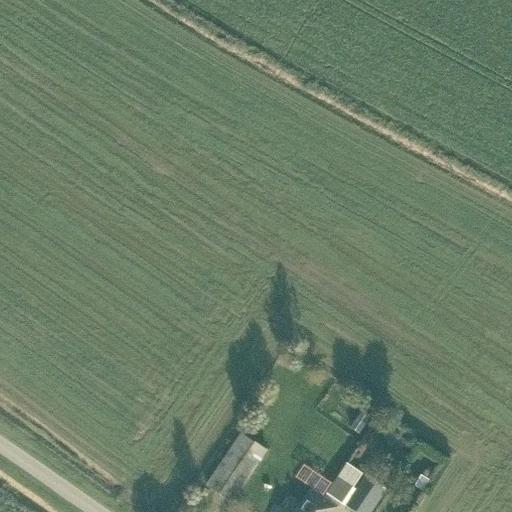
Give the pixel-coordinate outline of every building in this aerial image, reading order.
[(366,427),(372,418),(359,409),(353,419),(366,427)] [(231,503),(265,451),(240,434),(205,485),(231,503)] [(344,484),(352,488),(361,474),(346,465),(337,479),(344,484)] [(365,511),(381,488),(364,477),(344,507),(352,511),(365,511)] [(333,511),(336,507),(338,509),(352,488),(344,484),(337,479),(323,499),(313,511),(333,511)] [(313,511),(323,499),(310,491),(295,511),(313,511)]
